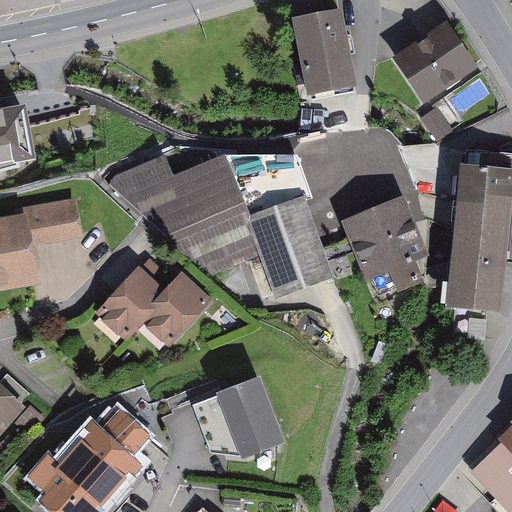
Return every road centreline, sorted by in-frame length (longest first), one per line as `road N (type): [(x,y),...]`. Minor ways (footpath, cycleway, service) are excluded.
road 1 (primary): [(182,0),(0,42)]
road 2 (unclassified): [(511,370),(404,511)]
